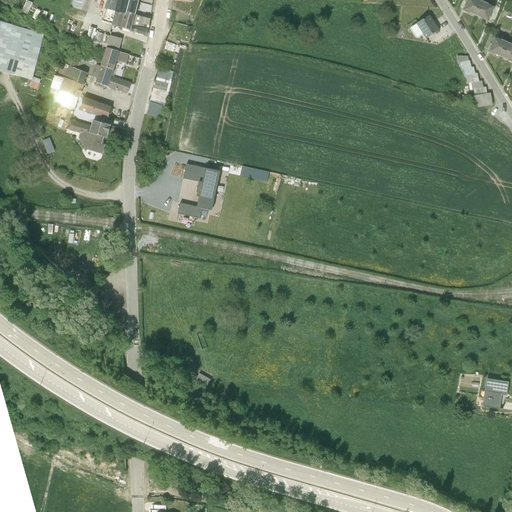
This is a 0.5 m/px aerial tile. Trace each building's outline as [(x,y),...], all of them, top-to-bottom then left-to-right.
[(132,0),(117,0),(114,10),(124,13),(126,13),(126,12),(135,15),(138,2),(132,0)] [(475,17),(482,1),(479,0),(467,0),(463,11),(469,13),(469,14),(475,17)] [(482,1),(475,17),(481,19),(488,22),(494,7),(488,5),(488,4),(482,1)] [(126,13),(124,13),(124,14),(115,12),(111,25),(131,31),(132,25),(135,15),(126,12),(126,13)] [(429,15),(416,23),(426,38),(439,30),(429,15)] [(0,21),(0,71),(32,80),(43,35),(0,21)] [(132,25),(131,31),(146,36),(147,29),(132,25)] [(100,35),(101,33),(102,31),(95,28),(95,30),(90,29),(85,40),(93,41),(94,33),(100,35)] [(93,41),(85,40),(84,46),(90,47),(90,49),(92,49),(88,56),(94,58),(95,55),(103,57),(106,47),(119,51),(122,39),(110,36),(101,33),(100,35),(94,33),(93,41)] [(500,58),(508,42),(501,39),(500,40),(495,38),(488,52),(495,55),(494,55),(500,58)] [(166,42),(164,49),(165,49),(167,49),(178,53),(180,47),(166,42)] [(511,44),(508,42),(500,58),(506,61),(507,60),(511,62),(511,44)] [(68,45),(66,51),(74,53),(76,47),(68,45)] [(106,47),(103,57),(100,66),(113,70),(116,60),(118,55),(119,51),(106,47)] [(118,55),(116,60),(126,64),(129,54),(119,51),(118,55)] [(87,73),(86,74),(92,76),(96,78),(100,66),(96,64),(97,61),(81,55),(80,59),(72,57),(69,66),(87,73)] [(474,96),(486,93),(485,87),(483,87),(481,81),(479,82),(477,74),(475,74),(473,67),(471,67),(469,61),(468,61),(467,57),(456,56),(460,69),(463,69),(465,75),(467,84),(471,83),(472,90),(473,90),(474,96)] [(64,78),(68,66),(61,63),(57,75),(64,78)] [(59,91),(78,98),(82,86),(86,74),(87,73),(69,66),(68,66),(64,78),(59,91)] [(100,66),(96,78),(95,82),(108,87),(113,70),(100,66)] [(159,67),(149,101),(164,106),(169,91),(166,90),(172,71),(159,67)] [(113,70),(108,87),(107,88),(126,94),(130,82),(114,77),(115,71),(113,70)] [(33,76),(32,80),(29,86),(37,88),(39,78),(33,76)] [(78,98),(59,91),(55,101),(68,106),(69,102),(75,105),(78,98)] [(486,93),(474,96),(469,97),(471,109),(492,105),(490,93),(486,93)] [(84,97),(80,111),(106,121),(111,107),(84,97)] [(70,119),(67,129),(79,133),(78,138),(84,149),(102,154),(105,145),(101,144),(103,137),(107,138),(111,125),(93,120),(91,125),(70,119)] [(50,136),(44,139),(48,151),(55,149),(50,136)] [(219,172),(208,169),(185,165),(182,178),(202,182),(197,206),(181,202),(179,210),(202,216),(203,208),(211,210),(219,172)] [(484,391),(481,406),(499,409),(501,395),(506,396),(508,382),(486,379),(484,391)] [(204,381),(201,385),(208,389),(210,386),(204,381)]
